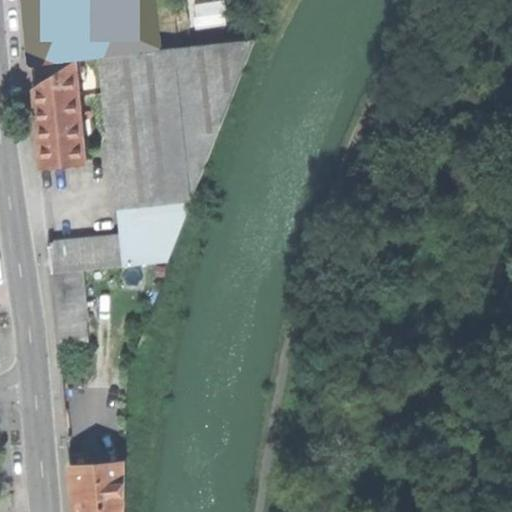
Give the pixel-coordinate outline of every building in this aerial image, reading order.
[(128,0),(52,0),(53,3),(56,23),(58,40),(132,32),(128,0)] [(50,24),(56,23),(53,3),(46,3),(44,10),(44,16),(50,24)] [(114,186),(116,208),(193,201),(256,40),(103,56),(114,186)] [(43,168),(89,163),(79,57),(36,86),(39,127),(43,168)] [(49,244),(52,275),(83,272),(170,263),(193,201),(116,208),(116,237),(49,244)] [(83,272),(52,275),(57,323),(88,320),(83,272)] [(129,511),(124,462),(74,468),(77,490),(79,511),(87,511),(129,511)]
